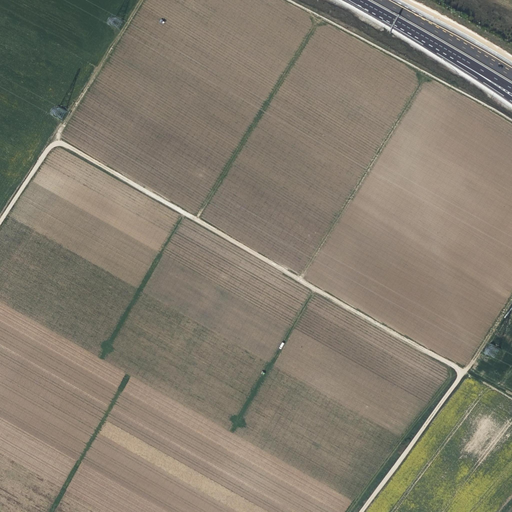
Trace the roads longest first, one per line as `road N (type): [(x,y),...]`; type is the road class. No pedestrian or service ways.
road 1 (track): [(56,139),(462,372),(360,511)]
road 2 (track): [(142,0),(0,224)]
road 3 (motorway): [(511,75),(383,0)]
